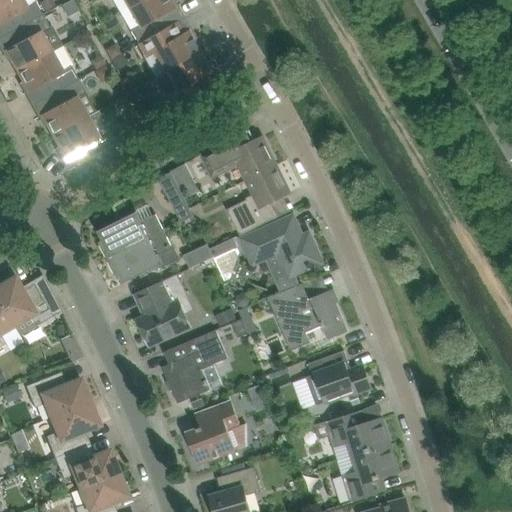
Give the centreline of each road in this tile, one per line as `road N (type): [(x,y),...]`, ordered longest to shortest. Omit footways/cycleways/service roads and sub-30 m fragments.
road 1 (residential): [(442,511),(366,290),(269,85)]
road 2 (residential): [(176,511),(128,378),(41,218)]
road 3 (residential): [(41,218),(269,85)]
road 4 (secondary): [(511,141),(428,0)]
